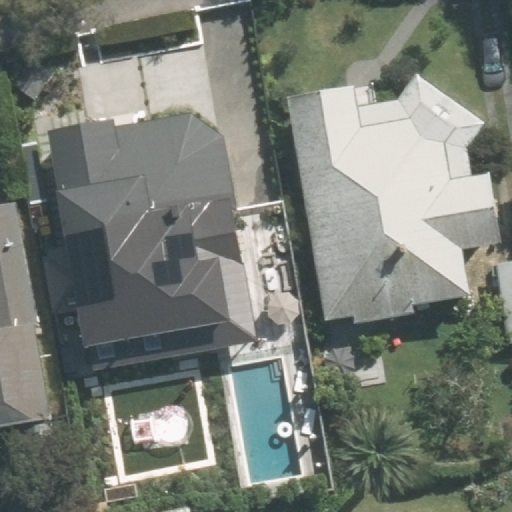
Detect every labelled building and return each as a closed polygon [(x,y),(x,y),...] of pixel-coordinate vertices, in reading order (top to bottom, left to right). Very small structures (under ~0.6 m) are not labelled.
[(355,86),(288,97),(326,320),(472,296),(465,252),(505,246),(493,172),(473,176),(469,152),(489,125),(418,75),(399,101),(359,107),(355,86)] [(217,100),(48,131),(94,376),(127,393),(165,386),(186,360),(180,332),(257,318),(217,100)] [(0,428),(55,420),(19,204),(0,207),(0,428)] [(511,258),(498,260),(511,343),(511,342),(511,258)] [(311,379),(219,391),(232,491),(324,479),(311,379)]
